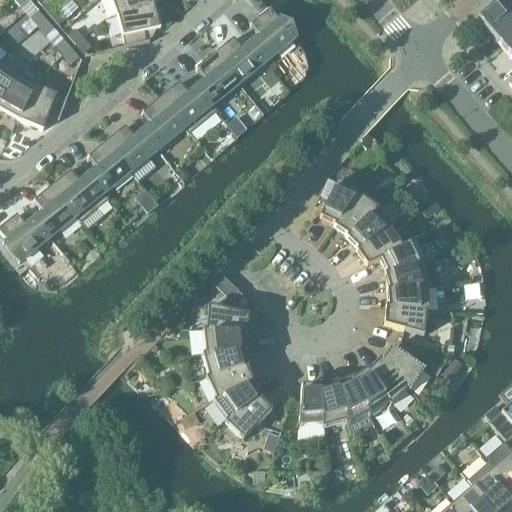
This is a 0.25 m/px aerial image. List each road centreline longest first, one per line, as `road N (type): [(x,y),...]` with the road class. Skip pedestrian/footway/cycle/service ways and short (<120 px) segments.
road 1 (residential): [(0,505),(83,404),(225,258)]
road 2 (residential): [(0,177),(15,177),(207,0)]
road 3 (residential): [(279,206),(423,51)]
road 4 (residential): [(326,335),(345,317),(338,274),(279,206)]
road 5 (unclassified): [(511,153),(423,51)]
road 6 (residential): [(326,335),(299,335),(225,258)]
